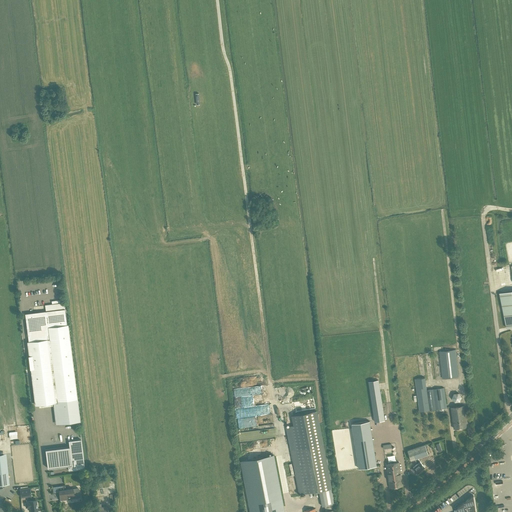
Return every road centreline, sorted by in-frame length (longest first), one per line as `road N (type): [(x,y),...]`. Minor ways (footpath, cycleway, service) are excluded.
road 1 (track): [(217,0),(278,449)]
road 2 (unknown): [(37,429),(22,288),(52,282)]
road 3 (tertiary): [(396,511),(511,416)]
